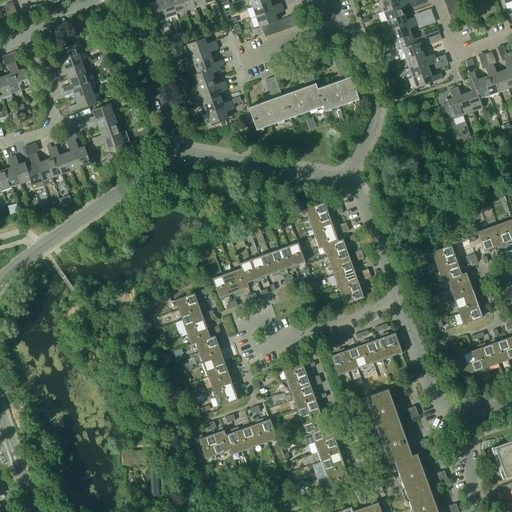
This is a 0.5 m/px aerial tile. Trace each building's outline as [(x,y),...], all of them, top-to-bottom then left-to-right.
[(156,21),(166,17),(159,0),(155,0),(156,1),(150,3),(156,21)] [(159,0),(166,17),(176,14),(170,0),(159,0)] [(170,0),(176,14),(186,11),(181,0),(170,0)] [(181,0),(186,11),(195,7),(192,0),(181,0)] [(255,16),(282,7),(280,3),(272,6),(270,0),(252,7),(255,16)] [(398,0),(385,0),(379,2),(383,12),(409,2),(408,0),(402,0),(399,1),(398,0)] [(447,10),(459,6),(456,0),(445,5),(447,10)] [(409,2),(383,12),(386,21),(404,15),(402,10),(411,7),(409,2)] [(149,16),(150,16),(154,14),(150,3),(147,5),(145,5),(149,16)] [(449,16),(461,12),(459,6),(447,10),(449,16)] [(283,11),(282,7),(255,16),(259,27),(277,20),(275,15),(283,11)] [(449,16),(452,22),(463,18),(461,12),(449,16)] [(292,27),(298,25),(294,15),(289,17),(292,27)] [(404,15),(386,21),(390,31),(424,19),(422,15),(406,21),(404,15)] [(287,29),(292,27),(289,17),(283,19),(287,29)] [(287,29),(283,19),(278,21),(281,31),(287,29)] [(424,19),(390,31),(393,40),(411,34),(409,29),(425,23),(424,19)] [(276,33),(281,31),(278,21),(272,23),(276,33)] [(276,33),(272,23),(267,25),(270,35),(276,33)] [(233,25),(236,34),(241,32),(238,24),(233,25)] [(265,37),(270,35),(267,25),(261,27),(265,37)] [(413,40),(411,34),(393,40),(397,51),(402,49),(401,49),(423,41),(423,40),(421,37),(413,40)] [(215,40),(206,43),(204,37),(186,44),(189,54),(216,44),(215,40)] [(405,58),(422,52),(420,46),(429,43),(428,38),(423,40),(423,41),(401,49),(402,49),(405,58)] [(59,54),(61,59),(79,53),(75,43),(49,53),(50,57),(59,54)] [(193,64),(211,57),(209,51),(218,48),(216,44),(189,54),(193,64)] [(408,68),(435,58),(433,54),(424,57),(422,52),(405,58),(408,68)] [(82,62),(79,53),(61,59),(63,66),(54,69),(56,72),(82,62)] [(213,62),(211,57),(193,64),(196,73),(218,65),(218,66),(223,64),(222,59),(213,62)] [(340,80),(317,88),(322,105),(324,111),(358,99),(343,58),(333,61),(340,80)] [(412,78),(429,71),(427,66),(436,62),(435,58),(408,68),(412,78)] [(501,71),(507,89),(511,87),(511,70),(508,59),(503,60),(507,69),(501,71)] [(468,73),(469,73),(473,71),(475,70),(471,60),(464,62),(468,73)] [(18,70),(15,62),(11,63),(20,90),(31,86),(24,68),(18,70)] [(86,72),(82,62),(56,72),(57,76),(66,73),(68,79),(86,72)] [(7,65),(10,73),(4,75),(11,93),(20,90),(11,63),(7,65)] [(304,86),(281,95),(289,117),(322,105),(317,88),(308,64),(298,68),(304,86)] [(488,65),(498,92),(507,89),(501,71),(496,73),(493,64),(488,65)] [(107,67),(110,75),(117,72),(114,65),(107,67)] [(218,65),(196,73),(192,75),(195,85),(213,79),(211,73),(220,70),(218,66),(218,65)] [(482,78),(488,96),(498,92),(488,65),(484,67),(487,76),(482,78)] [(431,76),(429,71),(412,78),(415,88),(442,78),(440,73),(431,76)] [(479,99),(488,96),(482,78),(476,80),(473,71),(469,73),(471,78),(472,82),(473,82),(479,99)] [(62,91),(89,82),(86,72),(68,79),(70,84),(61,87),(62,91)] [(0,76),(0,92),(1,97),(11,93),(4,75),(0,76)] [(289,117),(281,95),(275,76),(265,80),(272,98),(248,107),(252,118),(256,129),(289,117)] [(213,79),(195,85),(199,94),(225,85),(224,81),(215,84),(213,79)] [(74,98),(92,91),(89,82),(62,91),(64,96),(73,93),(74,98)] [(473,82),(472,82),(468,83),(471,91),(466,93),(472,112),(483,108),(479,99),(473,82)] [(225,85),(199,94),(202,104),(220,98),(218,92),(227,89),(225,85)] [(460,95),(457,87),(454,88),(463,115),(472,112),(466,93),(460,95)] [(453,119),(463,115),(454,88),(449,90),(452,98),(446,100),(453,119)] [(96,101),(92,91),(74,98),(76,103),(68,107),(69,111),(96,101)] [(220,98),(202,104),(206,114),(232,104),(231,100),(222,103),(220,98)] [(127,101),(130,107),(136,105),(134,99),(127,101)] [(85,119),(87,123),(113,113),(109,103),(92,109),(94,115),(85,119)] [(232,104),(206,114),(209,124),(227,117),(225,111),(234,108),(232,104)] [(116,123),(113,113),(87,123),(88,127),(97,124),(99,129),(116,123)] [(92,138),(93,142),(120,132),(116,123),(99,129),(101,134),(92,138)] [(126,130),(120,132),(93,142),(94,142),(95,146),(104,143),(106,149),(124,143),(129,141),(126,130)] [(70,140),(80,167),(90,163),(84,145),(78,147),(75,139),(70,140)] [(64,153),(70,170),(80,167),(70,140),(66,142),(70,151),(64,153)] [(51,147),(61,174),(70,170),(64,153),(59,154),(56,146),(51,147)] [(50,157),(45,159),(51,177),(61,174),(51,147),(47,149),(50,157)] [(53,182),(51,177),(45,159),(40,161),(37,153),(32,154),(42,181),(43,186),(53,182)] [(28,156),(31,164),(26,166),(31,180),(30,180),(31,184),(33,190),(43,186),(42,181),(32,154),(28,156)] [(18,164),(15,155),(11,157),(20,183),(30,180),(31,180),(26,166),(24,162),(18,164)] [(10,167),(5,168),(11,187),(20,183),(11,157),(7,158),(10,167)] [(0,186),(1,190),(11,187),(5,168),(0,170),(0,186)] [(483,212),(490,210),(487,199),(480,202),(483,212)] [(304,208),(304,209),(307,219),(329,211),(327,207),(326,208),(324,201),(304,208)] [(19,214),(16,203),(10,205),(11,209),(8,210),(10,217),(19,214)] [(49,204),(41,207),(43,215),(52,211),(49,204)] [(329,211),(307,219),(311,228),(331,221),(329,215),(330,215),(329,211)] [(511,241),(511,223),(511,220),(499,224),(507,244),(508,243),(511,241)] [(333,227),(331,221),(311,228),(314,238),(336,230),(334,226),(333,227)] [(507,244),(499,224),(488,228),(495,247),(500,246),(501,248),(508,245),(508,243),(507,244)] [(489,250),(495,247),(488,228),(477,232),(484,252),(485,251),(485,253),(489,252),(489,250)] [(336,230),(314,238),(318,248),(322,246),(338,240),(336,235),(337,234),(336,230)] [(322,246),(326,256),(348,248),(346,244),(345,245),(342,239),(338,240),(322,246)] [(298,242),(287,245),(295,267),(299,265),(299,264),(305,262),(298,242)] [(287,245),(278,249),(285,269),(290,267),(291,268),(295,267),(287,245)] [(435,262),(456,255),(455,250),(453,251),(451,245),(431,252),(435,262)] [(348,248),(326,256),(329,265),(349,258),(347,253),(349,252),(348,248)] [(279,271),(285,269),(278,249),(268,252),(276,274),(280,272),(279,271)] [(276,274),(268,252),(259,256),(266,276),(271,274),(271,275),(276,274)] [(438,272),(458,265),(456,259),(458,258),(456,255),(435,262),(438,272)] [(266,276),(259,256),(249,259),(257,281),(261,279),(260,278),(266,276)] [(351,264),(349,258),(329,265),(333,275),(355,267),(353,263),(351,264)] [(257,281),(249,259),(239,263),(241,268),(246,282),(247,282),(252,280),(253,282),(257,281)] [(460,270),(458,265),(438,272),(442,282),(446,280),(463,274),(462,270),(460,270)] [(356,271),(355,267),(333,275),(336,285),(356,277),(354,272),(356,271)] [(241,268),(231,271),(239,293),(243,291),(242,289),(248,287),(247,282),(246,282),(241,268)] [(239,293),(231,271),(222,275),(229,295),(235,292),(235,294),(239,293)] [(446,280),(450,289),(471,282),(470,278),(469,279),(466,272),(463,274),(446,280)] [(229,295),(222,275),(212,278),(219,298),(220,299),(224,298),(223,296),(229,295)] [(356,277),(336,285),(340,294),(361,286),(360,283),(358,283),(356,277)] [(319,291),(315,281),(309,283),(312,293),(319,291)] [(471,282),(450,289),(453,299),(463,295),(465,301),(475,297),(471,286),(473,285),(471,282)] [(363,290),(361,286),(340,294),(343,304),(363,297),(361,291),(363,290)] [(177,309),(199,302),(198,298),(196,298),(194,292),(174,299),(177,309)] [(463,295),(453,299),(459,314),(480,307),(479,303),(478,303),(475,297),(465,301),(463,295)] [(200,305),(199,302),(177,309),(181,319),(191,315),(193,321),(203,318),(199,306),(200,305)] [(482,310),(480,307),(459,314),(462,324),(482,317),(480,311),(482,310)] [(445,312),(439,315),(435,316),(437,322),(441,321),(447,318),(445,312)] [(186,335),(208,327),(207,323),(205,323),(203,318),(193,321),(191,315),(181,319),(186,335)] [(208,327),(186,335),(190,344),(195,342),(194,342),(210,337),(210,336),(208,331),(210,331),(208,327)] [(388,333),(384,334),(392,355),(402,352),(395,332),(388,334),(388,333)] [(163,334),(156,336),(159,343),(165,340),(163,334)] [(381,337),(375,339),(382,359),(392,355),(384,334),(380,335),(381,337)] [(194,342),(195,342),(198,352),(220,344),(219,340),(217,341),(215,335),(210,336),(210,337),(194,342)] [(491,344),(498,364),(508,360),(505,350),(510,348),(507,338),(495,342),(495,340),(491,342),(491,344)] [(372,362),(382,359),(375,339),(369,341),(369,339),(365,341),(372,362)] [(361,344),(355,346),(359,356),(354,358),(357,368),(372,362),(365,341),(361,342),(361,344)] [(220,344),(198,352),(201,361),(212,358),(214,363),(224,360),(220,349),(221,348),(220,344)] [(489,367),(498,364),(491,344),(486,346),(485,344),(482,345),(489,367)] [(473,372),(489,367),(482,345),(477,347),(478,349),(472,351),(476,360),(470,363),(473,372)] [(344,348),(340,350),(347,371),(357,368),(354,358),(359,356),(355,346),(345,350),(344,348)] [(337,375),(347,371),(340,350),(336,351),(336,353),(330,355),(337,375)] [(463,376),(464,376),(473,372),(470,363),(476,360),(472,351),(461,355),(460,353),(456,354),(457,356),(456,356),(463,376)] [(212,358),(201,361),(207,377),(229,369),(227,365),(226,366),(224,360),(214,363),(212,358)] [(306,369),(304,369),(302,363),(282,370),(286,380),(308,372),(306,369)] [(229,369),(207,377),(210,386),(230,379),(228,374),(230,373),(229,369)] [(286,380),(289,390),(309,383),(307,377),(309,376),(308,372),(286,380)] [(230,379),(210,386),(214,396),(236,388),(234,384),(232,385),(230,379)] [(309,383),(289,390),(293,399),(315,392),(313,388),(311,388),(309,383)] [(237,392),(236,388),(214,396),(217,406),(238,399),(235,393),(237,392)] [(365,397),(377,431),(400,422),(418,416),(415,406),(396,413),(388,389),(365,397)] [(315,392),(293,399),(296,409),(306,406),(308,411),(318,408),(314,396),(316,396),(315,392)] [(296,409),(302,424),(323,416),(322,412),(320,413),(318,408),(308,411),(306,406),(296,409)] [(302,424),(305,434),(310,433),(310,432),(325,427),(325,426),(323,421),(325,420),(323,416),(302,424)] [(267,442),(277,438),(269,418),(263,420),(263,418),(259,420),(267,442)] [(267,442),(259,420),(255,421),(256,423),(249,425),(253,435),(247,437),(251,447),(267,442)] [(408,446),(400,422),(377,431),(385,454),(390,452),(394,462),(417,454),(430,449),(427,439),(408,446)] [(253,435),(249,425),(238,429),(238,427),(234,429),(242,451),(251,447),(247,437),(253,435)] [(329,425),(325,426),(325,427),(310,432),(310,433),(313,442),(333,435),(331,429),(333,429),(332,425),(330,426),(329,425)] [(224,434),(225,434),(223,429),(222,429),(222,428),(218,429),(219,431),(213,433),(217,443),(210,445),(214,455),(230,449),(224,434)] [(242,451),(234,429),(230,430),(231,432),(225,434),(224,434),(230,449),(232,454),(242,451)] [(213,433),(201,437),(201,435),(197,436),(198,438),(198,439),(205,458),(214,455),(210,445),(217,443),(213,433)] [(333,435),(313,442),(317,452),(339,444),(337,440),(335,441),(333,435)] [(511,439),(491,447),(491,448),(492,447),(503,477),(502,478),(502,479),(511,475),(511,487),(511,488),(511,489),(511,488),(511,439)] [(339,444),(317,452),(320,462),(330,458),(332,464),(342,460),(338,449),(340,448),(339,444)] [(146,452),(136,452),(130,452),(130,465),(146,465),(146,452)] [(425,477),(417,454),(394,462),(406,495),(429,487),(447,480),(444,471),(425,477)] [(157,456),(147,456),(147,464),(158,464),(157,456)] [(320,462),(326,477),(347,469),(346,466),(344,466),(342,460),(332,464),(330,458),(320,462)] [(379,459),(372,462),(375,469),(385,466),(383,461),(379,459)] [(159,496),(157,464),(150,464),(152,496),(159,496)] [(347,473),(348,473),(347,469),(326,477),(329,487),(349,479),(347,473)] [(437,510),(429,487),(406,495),(412,511),(458,511),(456,503),(437,510)] [(366,500),(363,493),(357,495),(360,503),(366,500)] [(373,504),(367,506),(369,511),(380,511),(377,502),(376,503),(376,501),(372,502),(373,504)]
